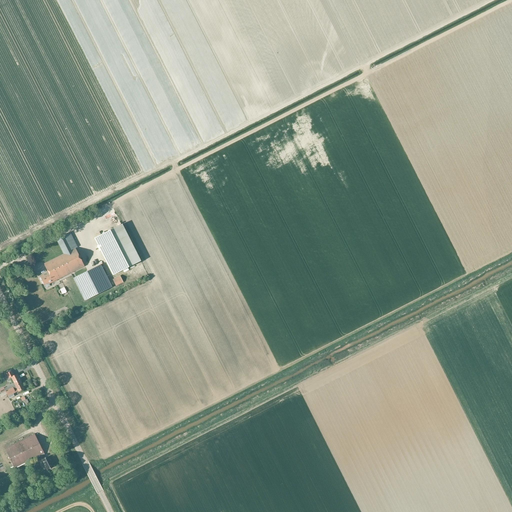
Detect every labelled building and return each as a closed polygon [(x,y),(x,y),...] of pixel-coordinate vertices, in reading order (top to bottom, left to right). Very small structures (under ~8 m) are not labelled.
[(124,273),(128,271),(129,271),(127,268),(141,262),(122,225),(94,239),(113,276),(123,271),(124,273)] [(64,255),(45,264),(49,273),(41,277),(45,285),(49,283),(49,284),(84,267),(75,248),(77,247),(70,233),(56,239),(64,255)] [(74,278),(85,300),(111,288),(100,265),(74,278)] [(113,279),(116,286),(123,283),(120,276),(113,279)] [(14,384),(4,389),(6,393),(22,385),(18,375),(14,377),(12,372),(7,375),(8,378),(11,377),(12,379),(13,381),(12,381),(14,384)] [(22,385),(6,393),(8,396),(9,399),(14,396),(13,394),(18,392),(24,389),(22,385)] [(48,456),(46,457),(34,434),(5,449),(15,469),(41,456),(42,459),(47,471),(53,467),(48,456)]
